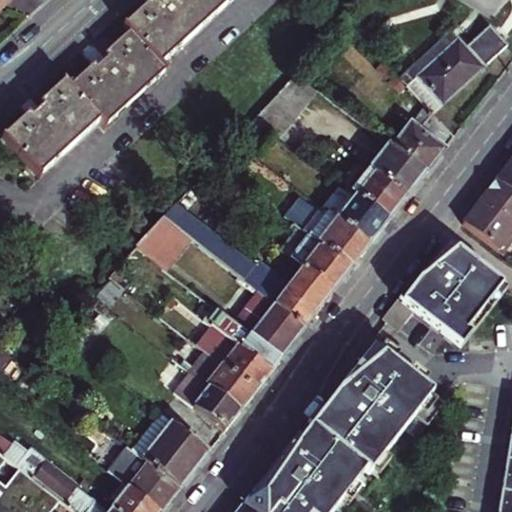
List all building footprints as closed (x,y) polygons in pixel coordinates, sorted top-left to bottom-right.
[(152,0),(149,3),(124,26),(129,32),(104,55),(99,59),(94,64),(70,86),(65,80),(40,103),(35,108),(29,112),(4,136),(41,177),(102,121),(107,126),(166,72),(161,67),(234,0),(152,0)] [(405,73),(396,81),(429,116),(507,48),(501,41),(490,28),(464,50),(458,42),(411,81),(405,73)] [(451,34),(405,73),(411,81),(458,42),(451,34)] [(276,97),(298,114),(317,91),(297,75),(276,97)] [(264,127),(277,138),(298,114),(276,97),(255,120),(260,124),(264,127)] [(439,157),(452,141),(430,118),(419,131),(411,124),(391,149),(393,151),(424,177),(439,157)] [(260,124),(255,120),(236,141),(247,149),(264,127),(260,124)] [(374,175),(405,200),(416,187),(424,177),(393,151),(374,175)] [(511,159),(507,165),(498,177),(511,187),(511,159)] [(363,167),(344,190),(355,199),(386,224),(396,212),(405,200),(374,175),(363,167)] [(511,187),(498,177),(491,186),(482,198),(511,221),(511,187)] [(197,183),(176,205),(182,210),(202,188),(197,183)] [(350,195),(332,217),(338,221),(355,199),(350,195)] [(299,197),(285,215),(294,222),(352,268),(362,257),(370,246),(338,221),(332,217),(321,208),(318,212),(299,197)] [(464,221),(510,256),(511,253),(511,221),(482,198),(473,210),(464,221)] [(386,224),(355,199),(338,221),(370,246),(379,234),(386,224)] [(166,216),(194,239),(204,227),(182,210),(176,205),(166,216)] [(194,239),(166,216),(138,246),(187,284),(211,253),(194,239)] [(294,222),(276,246),(304,268),(334,291),(343,280),(352,268),(294,222)] [(204,227),(194,239),(211,253),(223,262),(229,255),(233,251),(204,227)] [(507,289),(448,242),(435,258),(426,269),(423,266),(382,316),(398,329),(413,310),(460,347),(507,289)] [(187,284),(138,246),(122,264),(138,277),(149,263),(156,269),(152,273),(178,294),(187,284)] [(240,263),(243,259),(233,251),(229,255),(240,263)] [(223,262),(242,278),(252,266),(243,259),(240,263),(229,255),(223,262)] [(252,266),(242,278),(245,281),(275,304),(290,284),(258,258),(252,266)] [(275,304),(305,329),(321,308),(334,291),(304,268),(290,284),(275,304)] [(113,278),(100,294),(112,303),(124,287),(113,278)] [(305,329),(275,304),(245,281),(235,294),(253,309),(239,326),(245,330),(281,359),(293,344),(305,329)] [(96,311),(83,327),(95,336),(108,320),(96,311)] [(221,311),(211,323),(236,343),(238,345),(271,372),(276,366),(281,359),(245,330),(239,326),(221,311)] [(266,379),(271,372),(238,345),(232,354),(220,344),(204,331),(195,341),(207,350),(257,390),(266,379)] [(291,443),(242,506),(249,511),(332,511),(364,471),(369,475),(415,416),(428,425),(443,405),(372,347),(340,388),(299,442),(295,439),(291,443)] [(183,357),(179,362),(190,371),(206,384),(209,386),(241,411),(251,398),(257,390),(207,350),(194,367),(183,357)] [(190,371),(175,390),(194,406),(225,431),(233,421),(241,411),(209,386),(206,384),(190,371)] [(136,454),(142,459),(173,419),(163,412),(132,451),(136,454)] [(511,511),(511,418),(495,511),(511,511)] [(173,419),(142,459),(147,463),(180,489),(195,470),(210,450),(173,419)] [(1,436),(0,437),(0,453),(7,459),(20,469),(44,488),(58,499),(62,502),(76,485),(78,483),(30,446),(28,450),(13,438),(10,443),(1,436)] [(0,511),(48,511),(49,510),(58,499),(44,488),(20,469),(6,487),(0,482),(0,468),(7,459),(0,453),(0,511)] [(142,459),(136,454),(117,479),(122,483),(128,487),(147,463),(142,459)] [(180,489),(147,463),(128,487),(158,511),(162,511),(170,501),(180,489)] [(158,511),(128,487),(122,483),(113,495),(114,496),(134,511),(158,511)] [(76,485),(62,502),(68,507),(74,511),(112,511),(109,510),(109,511),(76,485)] [(115,503),(109,510),(112,511),(134,511),(114,496),(111,500),(115,503)]
